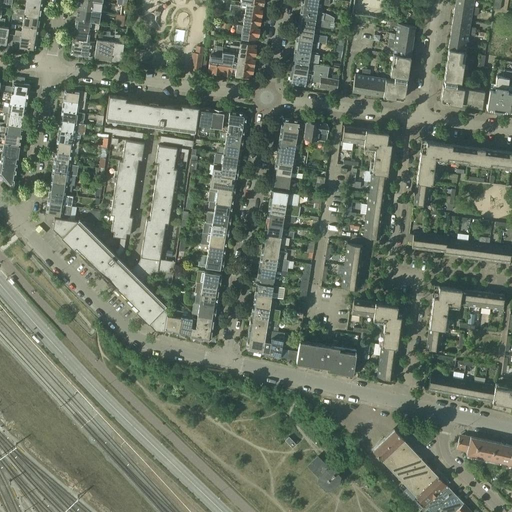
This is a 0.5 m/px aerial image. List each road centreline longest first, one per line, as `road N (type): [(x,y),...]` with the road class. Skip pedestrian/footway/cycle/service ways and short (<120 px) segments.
road 1 (residential): [(403,402),(417,291),(392,263),(410,116)]
road 2 (residential): [(223,362),(265,96)]
road 3 (residential): [(223,362),(128,331),(25,229)]
road 4 (residential): [(50,69),(265,96)]
road 5 (residential): [(223,362),(403,402)]
road 6 (residential): [(25,229),(50,69)]
road 7 (residential): [(410,116),(265,96)]
road 8 (residential): [(499,511),(441,449),(444,413)]
